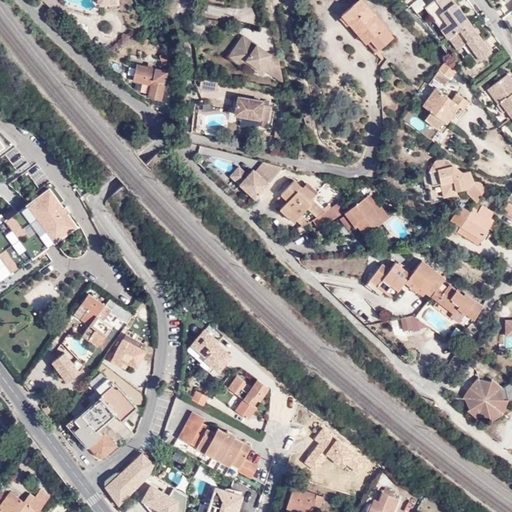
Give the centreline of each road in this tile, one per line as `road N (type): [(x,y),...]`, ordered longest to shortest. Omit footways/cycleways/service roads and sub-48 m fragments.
road 1 (tertiary): [(22,0),(165,136),(99,202),(159,300),(154,395),(140,439),(82,483)]
road 2 (primary): [(82,483),(0,372)]
